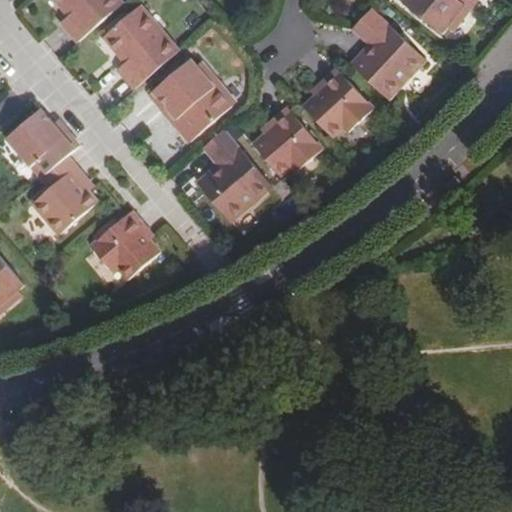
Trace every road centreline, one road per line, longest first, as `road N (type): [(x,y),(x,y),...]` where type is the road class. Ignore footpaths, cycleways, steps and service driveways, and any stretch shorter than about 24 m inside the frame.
road 1 (residential): [(0,393),(132,353),(241,300),(404,192),(511,86)]
road 2 (residential): [(41,73),(206,248)]
